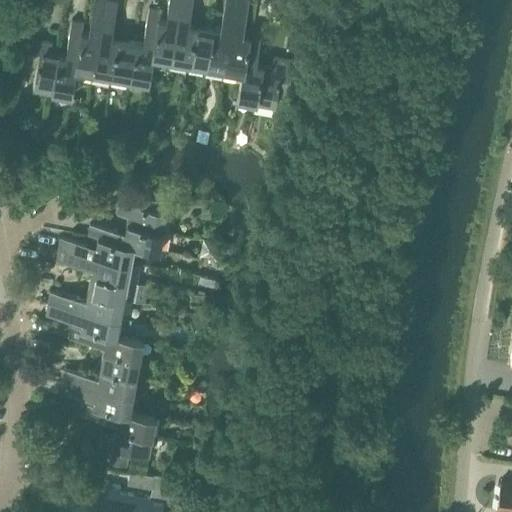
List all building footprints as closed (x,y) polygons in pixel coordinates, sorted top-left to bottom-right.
[(92,23),(90,33),(82,31),(75,67),(76,67),(93,70),(105,0),(94,0),(90,23),(92,23)] [(111,0),(105,0),(93,70),(95,70),(111,73),(118,38),(109,36),(111,27),(113,27),(118,1),(111,0)] [(152,54),(153,54),(170,57),(180,0),(168,0),(167,10),(169,11),(167,20),(159,19),(152,54)] [(180,0),(170,57),(188,61),(195,25),(186,24),(188,14),(190,14),(192,0),(180,0)] [(213,28),(206,64),(224,67),(236,0),(224,0),(221,20),(223,20),(222,30),(213,28)] [(236,0),(224,67),(242,70),(243,71),(249,35),(240,34),(242,24),(244,24),(248,0),(236,0)] [(159,19),(161,9),(149,7),(144,33),(146,33),(144,43),(136,41),(129,77),(149,80),(153,54),(152,54),(159,19)] [(67,45),(69,46),(67,56),(59,54),(52,89),(71,93),(76,67),(75,67),(82,31),(84,22),(72,20),(67,45)] [(195,25),(188,61),(206,64),(213,28),(195,25)] [(243,71),(242,70),(237,96),(256,100),(263,64),(254,63),(256,53),(258,53),(262,28),(250,25),(249,35),(243,71)] [(31,38),(26,64),(25,73),(35,75),(33,86),(52,89),(59,54),(50,52),(52,42),(31,38)] [(129,77),(136,41),(118,38),(111,73),(129,77)] [(263,64),(256,100),(275,103),(276,96),(287,98),(294,59),(273,55),(271,66),(263,64)] [(127,224),(162,230),(166,211),(159,210),(161,199),(121,192),(118,213),(128,215),(127,224)] [(90,223),(88,235),(97,237),(133,243),(159,248),(162,230),(127,224),(125,232),(115,230),(116,228),(90,223)] [(58,248),(95,255),(129,262),(133,243),(97,237),(96,245),(86,244),(87,242),(61,237),(58,248)] [(85,265),(86,263),(92,264),(91,273),(95,274),(126,280),(129,262),(95,255),(58,248),(57,254),(56,260),(85,265)] [(91,273),(87,291),(123,298),(145,302),(148,284),(138,282),(126,280),(95,274),(91,273)] [(200,275),(198,282),(217,287),(219,279),(200,275)] [(48,303),(95,311),(119,316),(123,298),(87,291),(86,300),(76,298),(76,296),(50,291),(48,303)] [(132,318),(119,316),(95,311),(48,303),(46,314),(72,319),(72,317),(82,319),(81,327),(95,330),(129,336),(132,318)] [(326,350),(323,318),(319,316),(295,318),(293,321),(296,353),(299,355),(323,353),(326,350)] [(95,342),(95,340),(105,342),(103,350),(138,357),(142,339),(129,336),(95,330),(81,327),(71,326),(69,337),(95,342)] [(138,357),(103,350),(100,368),(135,375),(138,357)] [(100,368),(98,377),(88,375),(89,373),(63,368),(61,380),(95,386),(132,393),(135,375),(100,368)] [(95,396),(93,405),(95,405),(128,411),(132,393),(95,386),(61,380),(59,391),(84,396),(85,394),(95,396)] [(83,403),(81,414),(107,419),(107,417),(117,419),(115,428),(151,434),(154,416),(128,411),(95,405),(93,405),(83,403)] [(151,434),(115,428),(114,436),(103,434),(99,455),(125,460),(127,450),(147,453),(151,434)] [(130,465),(145,468),(147,458),(131,455),(130,465)] [(89,505),(94,507),(93,511),(161,511),(163,502),(183,506),(188,480),(153,474),(151,486),(149,497),(120,491),(121,486),(95,480),(93,480),(89,505)] [(511,511),(511,483),(500,481),(496,511),(503,511),(511,511)]
